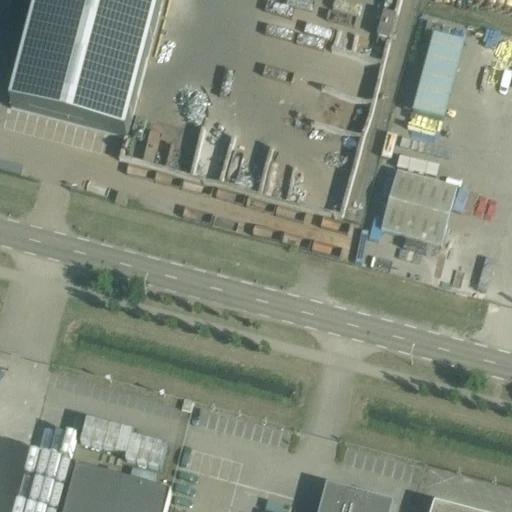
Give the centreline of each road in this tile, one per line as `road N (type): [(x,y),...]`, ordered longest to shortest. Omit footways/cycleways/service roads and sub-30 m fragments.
road 1 (unclassified): [(0,237),(511,370)]
road 2 (unknown): [(177,0),(176,60),(274,111)]
